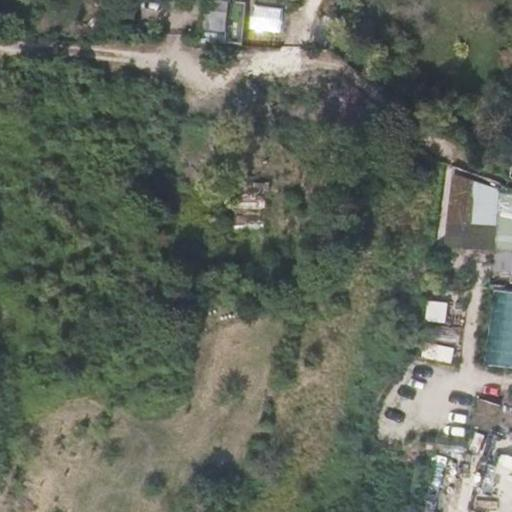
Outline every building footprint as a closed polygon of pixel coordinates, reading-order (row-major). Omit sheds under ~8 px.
[(205,6),(204,45),(227,46),(229,7),(205,6)] [(475,206),(490,209),(488,222),(458,219),(455,244),(511,251),(511,191),(511,192),(478,186),(479,177),(468,176),(469,172),(456,171),(453,192),(464,194),(463,197),(476,199),(475,206)] [(475,206),(460,204),(458,219),(488,222),(490,209),(475,206)] [(511,291),(496,289),(486,367),(511,370),(511,291)] [(481,391),(473,429),(497,434),(504,396),(481,391)] [(511,401),(507,400),(498,432),(511,436),(511,401)] [(478,466),(476,504),(507,506),(508,467),(478,466)]
